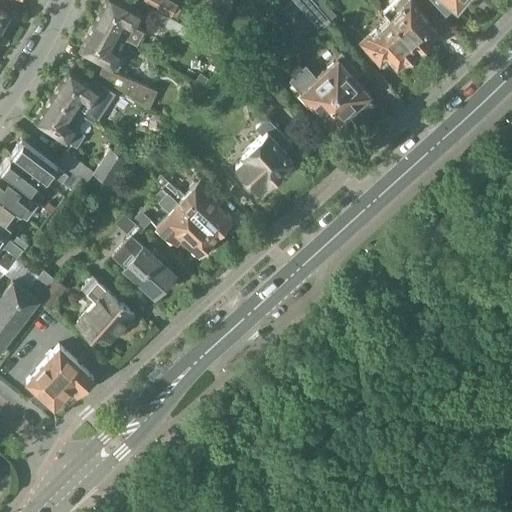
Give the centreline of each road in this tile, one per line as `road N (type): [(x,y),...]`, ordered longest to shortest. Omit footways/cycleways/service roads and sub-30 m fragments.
road 1 (secondary): [(77,475),(511,69)]
road 2 (residential): [(0,118),(69,0)]
